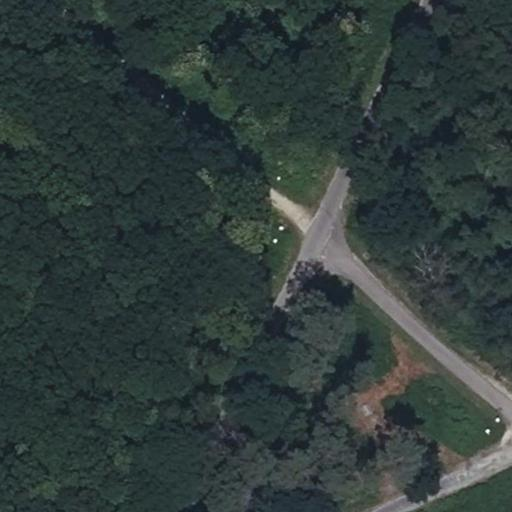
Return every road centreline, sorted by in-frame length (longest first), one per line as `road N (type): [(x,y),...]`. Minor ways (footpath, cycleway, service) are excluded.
road 1 (track): [(316,232),(49,0)]
road 2 (track): [(511,456),(386,511)]
